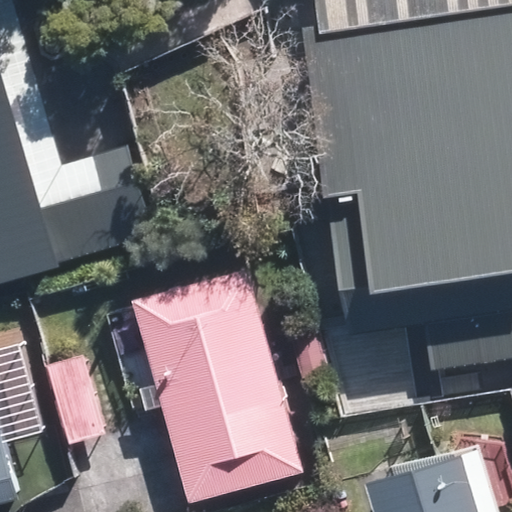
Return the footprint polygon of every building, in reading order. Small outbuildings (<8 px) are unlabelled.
[(37,0),(0,0),(0,296),(185,245),(124,28),(51,48),(37,0)] [(511,0),(306,0),(344,363),(511,345),(511,0)] [(302,476),(243,276),(129,310),(188,510),(302,476)] [(484,511),(466,451),(358,483),(367,511),(484,511)] [(0,501),(14,498),(0,452),(0,501)]
